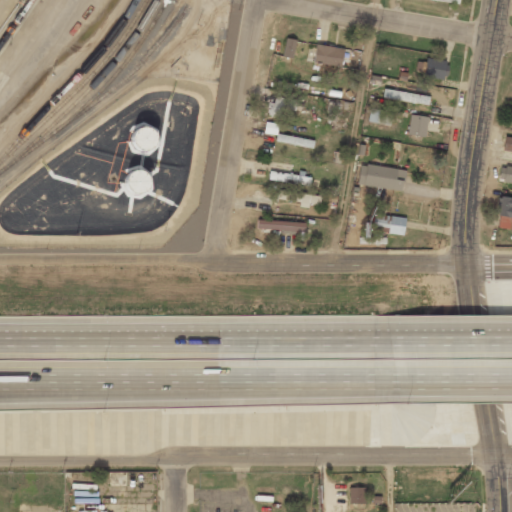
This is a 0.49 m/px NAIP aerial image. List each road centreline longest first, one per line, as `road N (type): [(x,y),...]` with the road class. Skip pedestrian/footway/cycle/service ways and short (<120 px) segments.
road 1 (tertiary): [(0,464),(491,458)]
road 2 (tertiary): [(467,261),(0,261)]
road 3 (motorway): [(417,345),(0,349)]
road 4 (motorway): [(0,387),(417,386)]
road 5 (residential): [(256,0),(213,260)]
road 6 (tertiary): [(494,0),(464,197),(467,261)]
road 7 (residential): [(263,0),(511,40)]
road 8 (tertiary): [(467,261),(491,458)]
